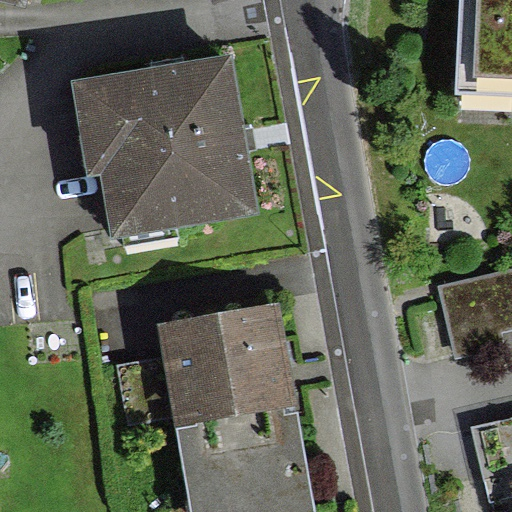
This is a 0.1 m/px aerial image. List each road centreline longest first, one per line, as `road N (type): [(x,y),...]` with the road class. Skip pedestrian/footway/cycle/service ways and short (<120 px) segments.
road 1 (residential): [(315,0),(402,511)]
road 2 (residential): [(257,0),(14,28)]
